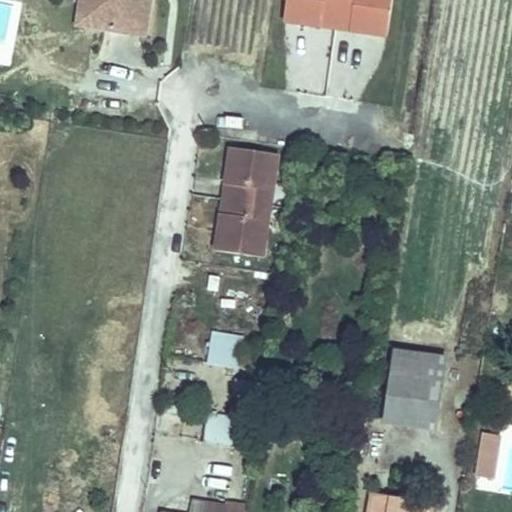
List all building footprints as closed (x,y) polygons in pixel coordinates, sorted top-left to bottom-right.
[(139,26),(142,0),(74,0),(72,16),(139,26)] [(327,14),(329,0),(276,0),(275,7),(327,14)] [(378,22),(381,0),(329,0),(327,14),(378,22)] [(220,134),(204,240),(249,247),(265,141),(220,134)] [(208,365),(241,369),(245,335),(212,331),(208,365)] [(438,353),(389,345),(379,413),(429,421),(438,353)] [(235,379),(233,406),(255,407),(257,381),(235,379)] [(204,447),(244,449),(246,416),(206,414),(204,447)] [(81,489),(83,460),(54,458),(52,487),(81,489)] [(369,478),(362,511),(422,511),(427,490),(369,478)] [(193,508),(196,491),(182,489),(180,506),(193,508)] [(232,511),(235,493),(216,490),(216,494),(196,491),(193,508),(180,506),(150,501),(148,511),(232,511)]
